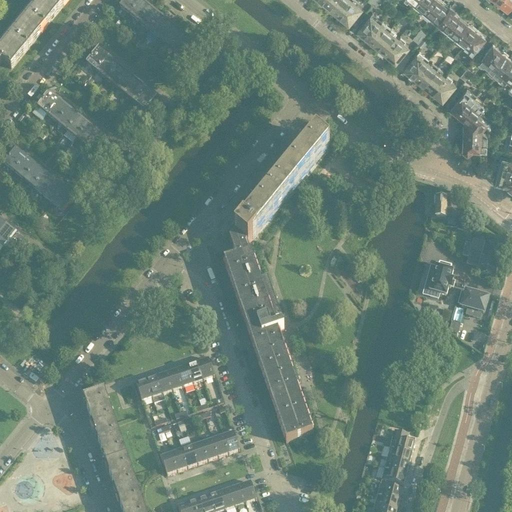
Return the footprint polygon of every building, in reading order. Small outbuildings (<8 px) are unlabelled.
[(42,0),(0,51),(0,66),(2,64),(11,71),(69,0),(42,0)] [(126,0),(120,8),(130,16),(142,1),(140,0),(126,0)] [(335,0),(330,7),(330,8),(331,9),(333,11),(335,11),(339,14),(350,0),(335,0)] [(350,0),(339,14),(340,15),(340,17),(343,19),(344,19),(349,22),(363,5),(357,0),(350,0)] [(415,0),(412,4),(421,11),(429,0),(415,0)] [(429,18),(443,1),(441,0),(429,0),(421,11),(419,13),(427,20),(429,18)] [(511,0),(500,0),(498,3),(502,6),(504,6),(507,9),(511,2),(511,0)] [(151,9),(142,1),(130,16),(139,24),(151,9)] [(443,1),(429,18),(438,25),(452,7),(450,5),(448,7),(447,5),(443,1)] [(452,7),(438,25),(446,32),(460,15),(455,11),(453,12),(453,11),(454,9),(452,7)] [(161,17),(151,9),(139,24),(149,32),(161,17)] [(367,37),(367,38),(381,20),(372,12),(358,30),(362,33),(362,35),(365,37),(367,37)] [(403,15),(399,20),(404,25),(408,20),(403,15)] [(460,15),(446,32),(455,39),(467,23),(464,21),(464,19),(460,15)] [(171,25),(161,17),(149,32),(159,40),(171,25)] [(381,20),(367,38),(371,41),(371,43),(374,45),(376,45),(391,28),(381,20)] [(470,26),(467,23),(455,39),(463,46),(477,29),(473,25),(470,26)] [(180,33),(171,25),(159,40),(168,48),(180,33)] [(391,28),(376,45),(377,46),(377,47),(380,50),(382,50),(386,53),(399,37),(395,34),(396,32),(391,28)] [(418,42),(425,33),(420,29),(413,38),(418,42)] [(477,29),(463,46),(472,53),(485,37),(482,35),(481,32),(477,29)] [(190,41),(180,33),(168,48),(178,56),(190,41)] [(429,36),(425,33),(418,42),(417,44),(422,48),(431,37),(429,36)] [(399,37),(386,53),(387,53),(387,55),(389,57),(391,57),(395,61),(408,45),(404,42),(406,40),(400,35),(399,37)] [(477,62),(486,69),(501,51),(493,44),(477,62)] [(86,64),(96,73),(108,58),(98,50),(86,64)] [(413,75),(414,76),(427,60),(429,59),(419,51),(405,68),(409,72),(409,73),(412,76),(413,75)] [(501,51),(486,69),(494,76),(510,58),(507,55),(506,53),(504,51),(501,51)] [(118,66),(108,58),(96,73),(106,80),(118,66)] [(511,59),(510,58),(494,76),(503,83),(511,72),(511,59)] [(427,60),(414,76),(418,79),(418,81),(421,83),(423,83),(423,84),(438,66),(432,61),(430,63),(427,60)] [(169,63),(165,69),(169,72),(173,66),(169,63)] [(127,74),(118,66),(106,80),(115,88),(127,74)] [(438,66),(423,84),(424,84),(424,86),(427,88),(429,88),(433,91),(445,75),(441,72),(443,70),(438,66)] [(468,67),(461,76),(465,79),(472,71),(468,67)] [(511,72),(503,83),(511,90),(511,89),(511,72)] [(447,73),(445,75),(433,91),(433,92),(434,93),(436,96),(438,95),(442,99),(455,83),(451,80),(452,78),(447,73)] [(137,82),(127,74),(115,88),(125,96),(137,82)] [(80,83),(84,87),(89,81),(85,77),(80,83)] [(147,89),(137,82),(125,96),(134,104),(147,89)] [(460,96),(452,105),(451,107),(460,115),(476,96),(467,88),(460,96)] [(162,106),(155,100),(157,98),(147,89),(134,104),(152,118),(162,106)] [(37,108),(47,117),(59,102),(49,94),(37,108)] [(476,96),(460,115),(466,120),(464,122),(464,124),(468,125),(479,111),(485,103),(476,96)] [(69,110),(59,102),(47,117),(57,124),(69,110)] [(79,118),(69,110),(57,124),(67,132),(79,118)] [(468,125),(464,124),(464,136),(476,136),(476,134),(480,129),(488,119),(479,111),(468,125)] [(89,126),(79,118),(67,132),(77,140),(89,126)] [(98,133),(89,126),(77,140),(86,148),(98,133)] [(476,136),(464,136),(463,150),(467,153),(471,150),(471,149),(486,149),(487,134),(480,129),(476,134),(476,136)] [(108,142),(98,133),(86,148),(96,156),(108,142)] [(248,247),(254,240),(330,148),(316,136),(243,226),(239,223),(232,232),(235,235),(234,236),(235,236),(230,243),(233,253),(224,256),(226,263),(224,263),(224,265),(225,265),(249,336),(248,336),(252,348),(253,348),(286,443),(286,444),(286,445),(313,436),(312,434),(296,387),(300,385),(288,350),(284,352),(278,334),(284,331),(282,326),(276,328),(273,318),(281,315),(268,276),(259,279),(251,256),(251,255),(251,254),(248,255),(245,249),(247,246),(248,247)] [(4,165),(14,173),(26,159),(16,150),(4,165)] [(511,158),(511,159),(501,156),(495,176),(498,176),(496,181),(508,185),(508,186),(511,189),(511,158)] [(36,166),(26,159),(14,173),(24,181),(36,166)] [(45,174),(36,166),(24,181),(33,189),(45,174)] [(55,182),(45,174),(33,189),(43,197),(55,182)] [(65,190),(55,182),(43,197),(53,205),(65,190)] [(75,198),(65,190),(53,205),(63,213),(75,198)] [(449,209),(450,199),(434,199),(434,207),(436,208),(436,217),(446,218),(446,209),(449,209)] [(459,222),(457,228),(457,229),(465,231),(466,224),(459,222)] [(16,234),(6,226),(0,233),(0,245),(4,249),(16,234)] [(26,242),(16,234),(4,249),(14,257),(26,242)] [(470,258),(468,265),(478,268),(477,272),(481,273),(480,274),(492,277),(493,275),(495,276),(497,269),(494,268),(497,261),(481,257),(485,244),(474,241),(473,246),(466,245),(463,256),(470,258)] [(453,280),(451,280),(453,272),(450,271),(451,266),(440,263),(438,268),(436,267),(436,268),(431,267),(428,275),(434,276),(429,292),(432,293),(431,298),(439,301),(440,295),(446,297),(448,289),(450,290),(451,288),(453,281),(453,280)] [(484,314),(488,298),(486,298),(466,292),(465,294),(461,293),(458,305),(462,306),(461,308),(484,314)] [(434,316),(436,308),(428,306),(425,314),(434,316)] [(215,379),(208,361),(207,361),(208,362),(198,365),(198,364),(204,383),(204,382),(214,379),(214,380),(215,379)] [(204,383),(198,364),(197,364),(197,365),(188,368),(187,368),(194,387),(194,386),(203,383),(204,383)] [(194,387),(187,368),(187,369),(178,372),(178,371),(177,371),(184,390),(184,389),(193,386),(193,387),(194,387)] [(184,390),(177,371),(177,372),(168,375),(167,375),(173,394),(174,393),(183,390),(184,390)] [(173,394),(167,375),(166,375),(167,376),(157,379),(157,378),(163,397),(163,396),(173,393),(173,394)] [(163,397),(157,378),(156,378),(156,379),(147,382),(146,382),(153,401),(153,400),(162,397),(163,397)] [(153,401),(146,382),(146,383),(137,386),(137,385),(136,385),(142,404),(143,404),(143,403),(152,400),(152,401),(153,401)] [(83,400),(95,433),(116,426),(104,393),(83,400)] [(116,426),(95,433),(106,466),(127,459),(116,426)] [(240,453),(232,431),(222,434),(229,456),(239,452),(239,453),(240,453)] [(395,432),(393,439),(390,449),(412,455),(415,445),(406,442),(408,435),(395,432)] [(229,456),(222,434),(211,438),(219,460),(219,459),(228,456),(229,457),(229,456)] [(219,460),(211,438),(201,442),(209,463),(218,459),(218,460),(219,460)] [(209,463),(201,442),(191,445),(198,467),(199,467),(199,466),(208,463),(208,464),(209,463)] [(198,467),(191,445),(181,449),(188,470),(189,470),(188,470),(198,466),(198,467)] [(188,470),(181,449),(170,452),(178,474),(178,473),(188,470),(188,471),(188,470)] [(412,455),(390,449),(387,460),(409,466),(412,455)] [(178,474),(170,452),(160,456),(167,478),(168,477),(177,473),(178,474)] [(127,459),(106,466),(117,498),(126,495),(138,491),(127,459)] [(409,466),(387,460),(384,470),(406,476),(409,466)] [(406,476),(384,470),(381,481),(404,487),(406,476)] [(257,502),(250,484),(249,484),(250,485),(240,488),(240,487),(246,506),(246,505),(254,503),(256,502),(256,503),(257,502)] [(380,486),(377,497),(399,502),(402,492),(380,486)] [(246,506),(240,487),(239,487),(239,488),(230,491),(229,491),(236,510),(236,509),(245,506),(246,506)] [(145,511),(138,491),(126,495),(117,498),(121,511),(145,511)] [(236,510),(229,491),(229,492),(220,495),(220,494),(219,494),(225,511),(226,511),(235,509),(235,510),(236,510)] [(225,511),(219,494),(219,495),(210,498),(209,498),(213,511),(225,511)] [(396,511),(399,502),(377,497),(374,507),(393,511),(396,511)] [(213,511),(209,498),(209,499),(199,502),(199,501),(202,511),(213,511)] [(202,511),(199,501),(198,501),(199,502),(189,505),(190,511),(202,511)]
